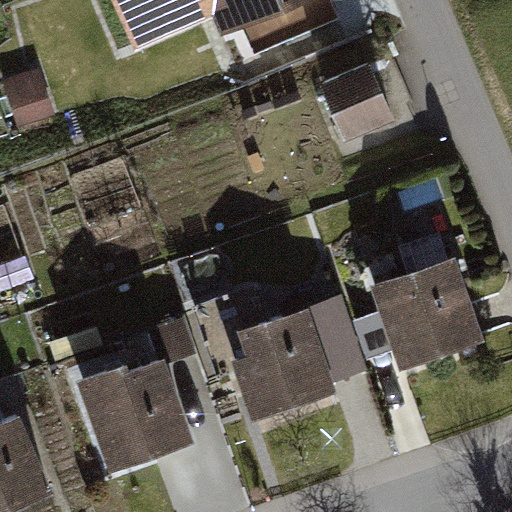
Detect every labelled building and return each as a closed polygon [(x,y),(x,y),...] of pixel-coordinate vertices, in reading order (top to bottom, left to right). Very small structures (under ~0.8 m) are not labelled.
[(332,0),(226,0),(244,39),(333,1),(332,0)] [(373,72),(323,93),(344,143),(394,122),(373,72)] [(454,259),(372,288),(399,366),(482,337),(454,259)] [(314,313),(228,338),(249,408),(335,383),(314,313)] [(157,358),(80,386),(109,465),(186,437),(157,358)] [(20,418),(0,424),(0,511),(47,495),(20,418)]
